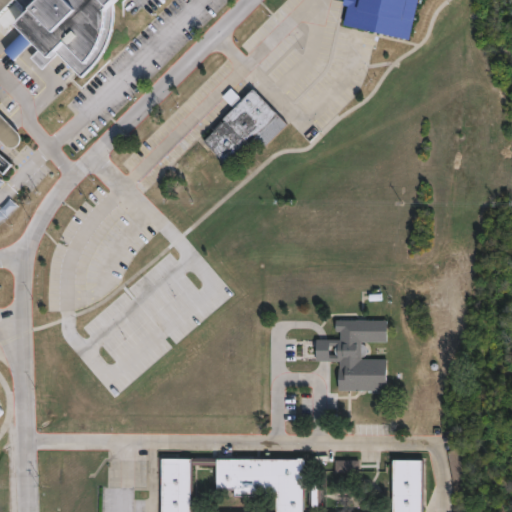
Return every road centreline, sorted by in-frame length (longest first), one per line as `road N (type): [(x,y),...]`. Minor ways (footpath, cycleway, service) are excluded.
road 1 (residential): [(26,511),(24,441),(435,446),(440,511)]
road 2 (residential): [(0,259),(26,246),(60,192),(256,0)]
